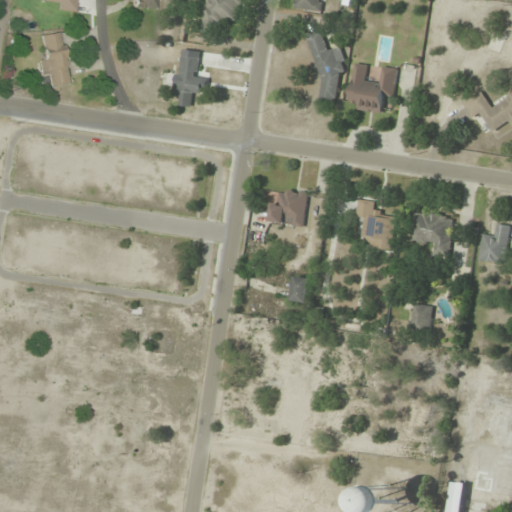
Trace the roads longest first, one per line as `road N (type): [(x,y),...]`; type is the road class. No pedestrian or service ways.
road 1 (residential): [(192,511),(272,0)]
road 2 (residential): [(0,103),(511,182)]
road 3 (residential): [(5,199),(236,235)]
road 4 (residential): [(138,128),(114,68),(105,0)]
